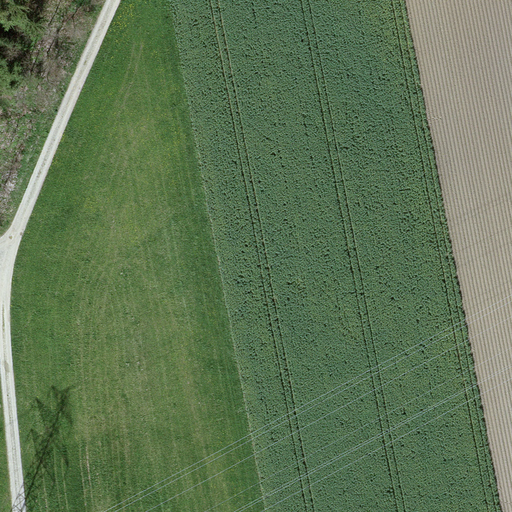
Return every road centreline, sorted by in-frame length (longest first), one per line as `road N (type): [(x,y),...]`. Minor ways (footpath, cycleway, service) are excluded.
road 1 (track): [(13,249),(72,61),(106,0)]
road 2 (track): [(20,511),(3,330),(13,249)]
